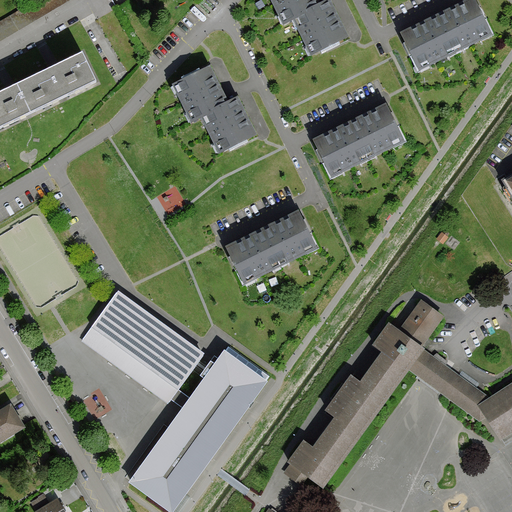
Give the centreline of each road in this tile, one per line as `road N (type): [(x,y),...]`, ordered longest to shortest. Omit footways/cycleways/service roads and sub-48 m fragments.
road 1 (residential): [(0,199),(113,126),(231,0)]
road 2 (unclassified): [(108,511),(0,327)]
